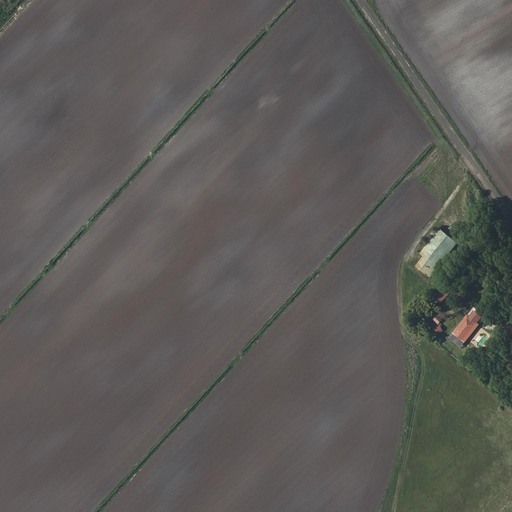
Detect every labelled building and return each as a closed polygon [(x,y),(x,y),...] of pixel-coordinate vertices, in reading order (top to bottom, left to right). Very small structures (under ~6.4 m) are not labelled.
[(460,239),(441,225),(422,250),(426,253),(423,258),(438,269),(460,239)] [(433,275),(438,269),(423,258),(418,264),(433,275)] [(443,303),(450,294),(443,289),(437,299),(443,303)] [(479,319),(466,308),(451,327),(454,328),(466,313),(474,319),(461,334),(464,337),(479,319)] [(454,328),(451,327),(447,332),(460,342),(464,337),(461,334),(474,319),(466,313),(454,328)] [(439,315),(435,319),(440,324),(444,320),(439,315)] [(443,325),(436,327),(438,333),(445,331),(443,325)]
